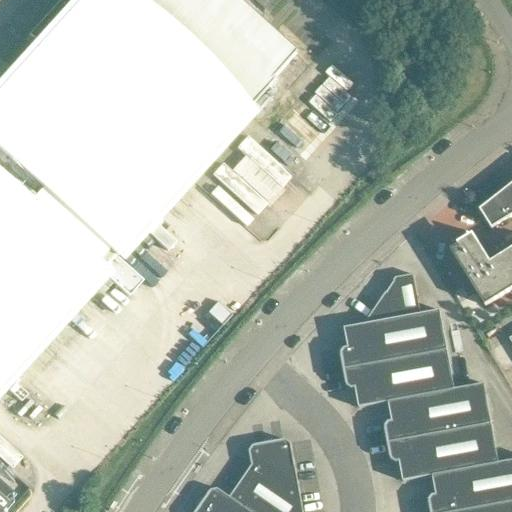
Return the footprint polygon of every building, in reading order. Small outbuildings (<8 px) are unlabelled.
[(0,388),(103,274),(123,293),(129,298),(142,282),(137,277),(154,259),(140,247),(139,248),(132,242),(139,234),(163,257),(171,248),(147,225),(247,114),(222,91),(225,88),(247,109),(298,52),(240,0),(151,0),(140,12),(218,82),(215,85),(121,0),(82,0),(0,91),(0,90),(0,388)] [(60,0),(29,36),(38,44),(77,0),(60,0)] [(511,185),(480,211),(492,230),(511,217),(511,185)] [(459,246),(451,251),(486,307),(511,291),(511,254),(490,268),(467,232),(466,232),(471,241),(460,248),(459,246)] [(396,279),(365,326),(421,315),(414,276),(396,279)] [(219,303),(209,314),(224,327),(233,316),(219,303)] [(421,315),(365,326),(345,329),(348,348),(345,349),(341,354),(344,370),(448,351),(441,312),(421,315)] [(455,391),(448,351),(344,370),(347,387),(352,390),(356,390),(359,409),(389,403),(455,391)] [(485,385),(455,391),(389,403),(392,422),(388,423),(385,427),(388,443),(492,425),(485,385)] [(499,464),(492,425),(388,443),(391,461),(396,464),(400,463),(403,482),(433,477),(499,464)] [(252,467),(230,498),(249,511),(303,511),(291,445),(286,441),(253,447),(249,452),(252,467)] [(511,461),(499,464),(433,477),(436,496),(432,496),(429,501),(431,511),(449,511),(511,500),(511,461)] [(0,481),(0,511),(16,495),(0,481)] [(249,511),(230,498),(218,490),(212,491),(204,501),(207,503),(202,510),(200,508),(197,511),(249,511)] [(511,511),(511,500),(449,511),(511,511)]
